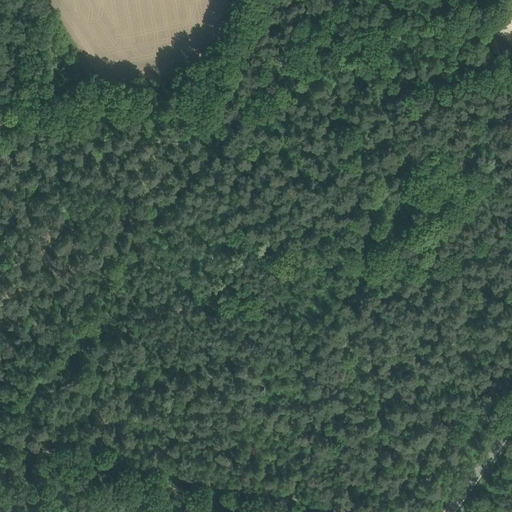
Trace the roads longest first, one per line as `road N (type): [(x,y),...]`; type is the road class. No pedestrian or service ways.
road 1 (track): [(334,0),(0,410)]
road 2 (track): [(0,443),(341,511)]
